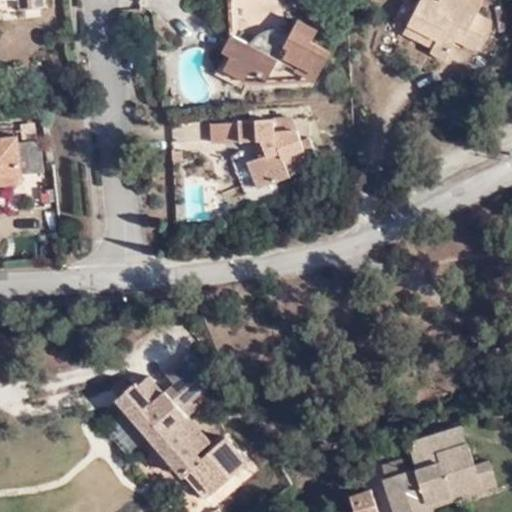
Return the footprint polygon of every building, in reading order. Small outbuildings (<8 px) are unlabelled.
[(44,0),(18,0),(19,11),(45,9),(44,0)] [(285,72),(288,69),(292,61),(300,66),(296,72),(317,84),(333,57),(314,46),(320,33),(300,22),(293,35),(290,0),(232,0),(235,39),(225,55),(230,58),(220,75),(243,88),(251,73),(268,82),(274,70),(281,74),(285,72)] [(476,0),(423,0),(411,25),(438,40),(434,48),(432,51),(447,60),(458,41),(476,51),(492,22),(478,14),(484,4),(476,0)] [(438,40),(411,25),(406,33),(434,48),(438,40)] [(292,61),(288,69),(296,72),(300,66),(292,61)] [(276,135),(298,134),(294,123),(276,124),(276,135)] [(255,179),(259,191),(290,181),(288,175),(300,171),(303,176),(320,170),(311,143),(303,145),(298,134),(276,135),(276,124),(213,126),(213,145),(240,144),(265,142),(269,157),(249,163),(255,179)] [(20,136),(0,138),(0,185),(24,183),(23,174),(45,171),(41,141),(20,143),(20,136)] [(246,163),(249,163),(269,157),(265,142),(240,144),(246,163)] [(253,194),(259,191),(255,179),(248,181),(253,194)] [(245,458),(227,438),(204,458),(196,451),(210,440),(181,406),(178,403),(186,394),(182,390),(204,372),(194,353),(169,375),(173,381),(179,388),(171,394),(166,388),(163,391),(149,376),(140,384),(137,382),(119,398),(206,498),(248,462),(245,458)] [(173,381),(166,388),(171,394),(179,388),(173,381)] [(178,403),(181,406),(190,399),(186,394),(178,403)] [(463,424),(410,441),(419,469),(440,462),(437,451),(467,441),(463,424)] [(234,431),(227,438),(245,458),(253,451),(234,431)] [(440,462),(419,469),(428,501),(481,485),(483,492),(500,486),(491,460),(474,466),(467,441),(437,451),(440,462)] [(294,480),(274,452),(262,459),(282,489),(294,480)] [(430,511),(430,510),(428,501),(419,469),(407,472),(400,452),(381,458),(396,511),(430,511)] [(428,501),(430,510),(483,492),(481,485),(428,501)] [(377,511),(372,491),(352,497),(357,511),(354,511),(377,511)]
